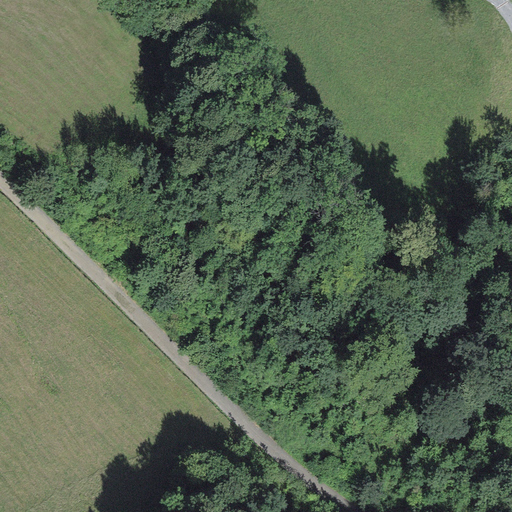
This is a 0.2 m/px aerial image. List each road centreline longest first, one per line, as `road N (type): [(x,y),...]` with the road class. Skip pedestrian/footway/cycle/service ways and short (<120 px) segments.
road 1 (trunk): [(325,511),(439,254),(511,19)]
road 2 (track): [(0,179),(257,433),(356,511)]
road 3 (motorway): [(438,511),(511,346)]
